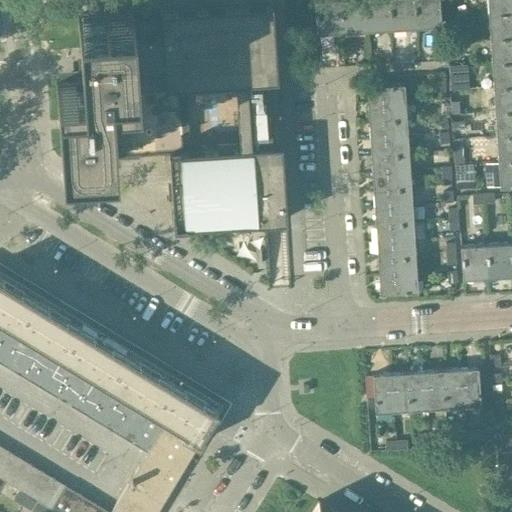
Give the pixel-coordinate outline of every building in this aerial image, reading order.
[(339,0),(314,0),(316,32),(341,31),(339,0)] [(364,0),(339,0),(341,31),(366,29),(364,0)] [(388,0),(364,0),(366,29),(391,27),(388,0)] [(413,0),(388,0),(391,27),(415,26),(413,0)] [(438,0),(413,0),(415,26),(440,24),(438,0)] [(511,0),(486,0),(488,13),(511,11),(511,0)] [(277,85),(272,2),(159,10),(159,6),(132,8),(132,11),(129,12),(129,8),(106,10),(107,13),(103,13),(103,10),(80,11),(81,15),(77,15),(81,78),(55,80),(60,158),(63,158),(64,161),(86,160),(86,156),(89,156),(90,160),(112,158),(112,155),(115,154),(116,158),(139,156),(138,153),(168,151),(173,225),(263,219),(267,286),(279,286),(290,285),(286,218),(281,143),(277,85)] [(454,15),(453,2),(446,2),(446,15),(454,15)] [(511,11),(488,13),(489,38),(511,36),(511,11)] [(455,16),(446,16),(445,16),(445,25),(456,25),(455,16)] [(511,36),(489,38),(491,62),(511,60),(511,36)] [(455,40),(447,41),(447,51),(456,51),(455,40)] [(511,60),(491,62),(492,86),(511,84),(511,60)] [(457,78),(449,78),(449,89),(458,89),(457,78)] [(436,90),(444,89),(444,79),(435,79),(436,90)] [(403,83),(366,85),(367,103),(404,100),(403,83)] [(511,84),(492,86),(494,112),(511,110),(511,84)] [(404,100),(367,103),(368,120),(405,118),(404,100)] [(459,100),(450,101),(450,102),(451,114),(459,113),(459,102),(459,100)] [(441,114),(451,114),(450,102),(441,103),(441,114)] [(511,110),(494,112),(496,136),(511,134),(511,110)] [(446,116),(437,116),(438,127),(447,126),(446,116)] [(405,118),(368,120),(369,137),(406,134),(405,118)] [(464,120),(452,121),(452,129),(465,128),(464,120)] [(447,132),(438,133),(439,143),(448,143),(447,132)] [(406,134),(369,137),(370,154),(407,151),(406,134)] [(511,134),(496,136),(497,160),(511,158),(511,134)] [(462,146),(453,147),(454,163),(463,162),(462,146)] [(407,151),(370,154),(371,171),(408,168),(407,151)] [(511,158),(497,160),(499,186),(511,184),(511,158)] [(454,164),(455,176),(462,176),(462,164),(454,164)] [(450,166),(441,167),(441,177),(450,177),(450,166)] [(408,168),(371,171),(372,189),(410,186),(408,168)] [(410,186),(372,189),(374,206),(411,204),(410,186)] [(442,191),(443,202),(452,201),(451,191),(442,191)] [(482,193),(472,194),(472,203),(483,202),(482,193)] [(493,193),(482,193),(483,202),(493,202),(493,193)] [(411,204),(374,206),(375,223),(412,220),(411,204)] [(447,208),(448,218),(457,217),(456,208),(447,208)] [(457,217),(448,218),(448,229),(457,229),(457,217)] [(412,220),(375,223),(376,239),(413,236),(412,220)] [(413,236),(376,239),(377,257),(414,255),(413,236)] [(510,241),(486,243),(487,275),(511,274),(510,241)] [(445,243),(446,253),(455,252),(454,242),(445,243)] [(486,243),(460,245),(462,277),(487,275),(486,243)] [(455,252),(446,253),(446,264),(455,263),(455,252)] [(414,255),(377,257),(378,275),(415,273),(414,255)] [(156,369),(148,364),(140,359),(142,355),(128,346),(112,337),(110,341),(103,337),(94,331),(96,327),(82,319),(67,310),(65,314),(57,309),(48,304),(51,300),(37,291),(22,283),(20,286),(12,282),(3,277),(6,273),(0,269),(0,361),(18,373),(41,387),(64,401),(87,414),(110,428),(132,441),(147,450),(181,471),(204,433),(212,419),(222,403),(204,392),(201,396),(185,386),(187,382),(173,374),(158,365),(156,369)] [(456,270),(447,271),(447,282),(456,281),(456,270)] [(415,273),(378,275),(379,292),(416,290),(415,273)] [(489,355),(490,365),(499,365),(498,354),(489,355)] [(477,366),(459,367),(462,404),(479,403),(477,366)] [(459,367),(442,368),(444,405),(462,404),(459,367)] [(442,368),(424,369),(427,407),(444,405),(442,368)] [(424,369),(408,371),(410,408),(427,407),(424,369)] [(408,371),(390,372),(393,409),(410,408),(408,371)] [(375,410),(393,409),(390,372),(372,373),(375,410)] [(500,373),(491,373),(491,384),(500,383),(500,373)] [(492,390),(492,400),(501,399),(501,390),(492,390)] [(501,399),(492,400),(493,411),(502,411),(501,399)] [(494,422),(495,435),(502,435),(501,421),(494,422)] [(428,430),(428,432),(429,441),(429,442),(438,442),(437,429),(428,430)] [(463,430),(464,439),(490,437),(489,429),(463,430)] [(429,441),(428,432),(418,433),(418,442),(429,441)] [(504,445),(504,435),(502,435),(495,435),(495,446),(504,445)] [(406,439),(395,440),(396,449),(406,448),(406,439)] [(385,449),(396,449),(395,440),(385,440),(385,449)] [(0,463),(8,450),(0,445),(0,463)] [(5,480),(19,457),(8,450),(0,463),(0,476),(2,478),(5,480)] [(58,511),(155,511),(163,501),(159,498),(167,484),(171,486),(181,471),(147,450),(110,511),(64,484),(50,507),(58,511)] [(17,487),(31,464),(19,457),(5,480),(17,487)] [(496,459),(497,468),(506,468),(505,458),(496,459)] [(27,493),(41,470),(31,464),(17,487),(27,493)] [(506,468),(497,468),(498,480),(507,479),(506,468)] [(39,500),(52,477),(41,470),(27,493),(39,500)] [(50,507),(64,484),(63,483),(52,477),(39,500),(50,507)] [(31,511),(56,511),(36,500),(36,501),(20,491),(14,499),(30,510),(30,511),(31,511)] [(493,494),(494,504),(503,503),(502,494),(493,494)] [(335,511),(318,501),(310,511),(335,511)] [(503,511),(503,503),(494,504),(494,511),(503,511)]
